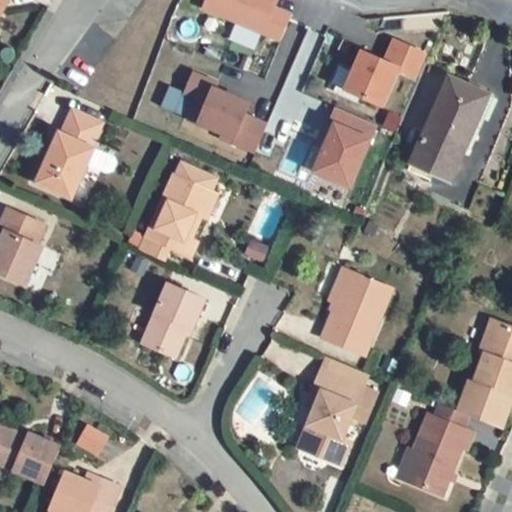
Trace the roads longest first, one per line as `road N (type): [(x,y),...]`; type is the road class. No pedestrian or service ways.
road 1 (residential): [(0,332),(157,410),(255,511)]
road 2 (unknown): [(184,438),(265,291)]
road 3 (residential): [(73,0),(0,123)]
